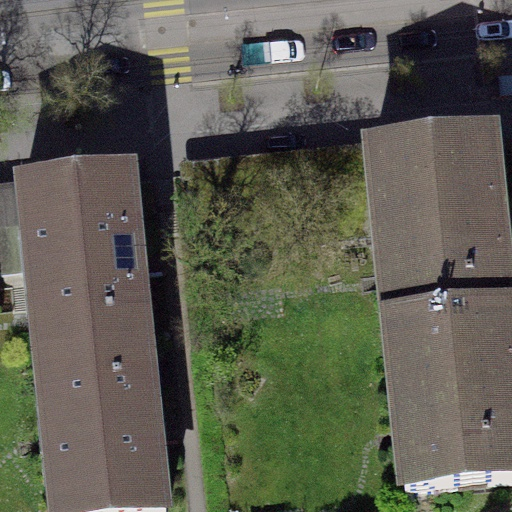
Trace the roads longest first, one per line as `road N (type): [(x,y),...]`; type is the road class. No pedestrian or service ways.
road 1 (primary): [(4,50),(171,71),(511,37)]
road 2 (primary): [(152,0),(4,50)]
